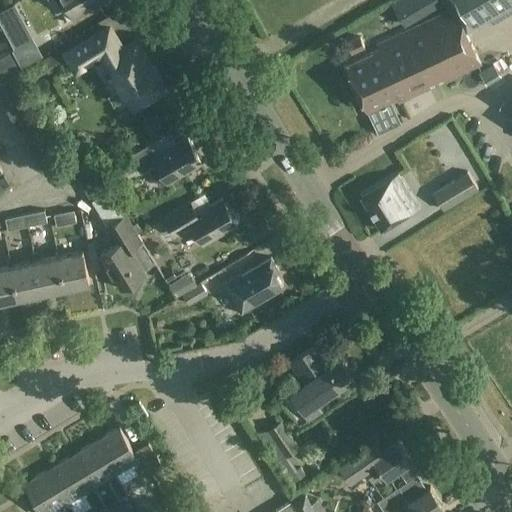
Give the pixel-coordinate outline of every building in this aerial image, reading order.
[(63,0),(73,17),(102,0),(63,0)] [(438,0),(399,0),(393,4),(398,12),(405,25),(441,3),(438,0)] [(466,31),(471,29),(511,5),(511,0),(450,0),(455,8),(466,31)] [(466,31),(455,8),(377,45),(380,50),(346,66),(367,111),(397,97),(399,102),(430,87),(427,80),(440,74),(443,81),(481,64),(466,31)] [(146,60),(136,42),(122,51),(109,29),(83,44),(93,60),(103,54),(134,107),(167,87),(149,57),(146,60)] [(351,53),(364,47),(359,35),(346,41),(351,53)] [(49,75),(67,63),(59,50),(40,61),(49,75)] [(0,71),(15,62),(10,53),(0,58),(0,71)] [(15,62),(0,71),(0,77),(3,83),(11,78),(21,72),(15,62)] [(0,97),(17,87),(11,78),(3,83),(0,84),(0,97)] [(17,87),(0,97),(0,101),(3,107),(22,96),(17,87)] [(22,96),(3,107),(9,116),(28,105),(22,96)] [(28,105),(9,116),(15,126),(33,114),(28,105)] [(33,114),(15,126),(20,135),(39,123),(33,114)] [(39,123),(20,135),(26,144),(44,132),(39,123)] [(44,132),(26,144),(31,153),(50,142),(44,132)] [(168,182),(203,162),(188,137),(156,156),(150,145),(130,156),(140,174),(157,164),(168,182)] [(50,142),(31,153),(37,162),(55,151),(50,142)] [(74,171),(91,160),(85,150),(68,161),(74,171)] [(55,151),(37,162),(43,172),(61,161),(55,151)] [(91,160),(74,171),(79,180),(97,169),(91,160)] [(97,169),(79,180),(85,190),(103,179),(97,169)] [(467,171),(432,192),(443,210),(478,189),(467,171)] [(383,230),(419,207),(398,173),(361,196),(383,230)] [(103,179),(85,190),(92,200),(109,189),(103,179)] [(137,234),(143,243),(142,242),(170,225),(175,235),(193,225),(203,243),(238,223),(224,198),(192,217),(185,206),(142,231),(137,234)] [(76,221),(74,209),(54,214),(57,226),(76,221)] [(24,214),(27,226),(47,222),(45,210),(24,214)] [(137,234),(142,231),(130,213),(107,227),(118,244),(101,255),(122,288),(146,273),(132,250),(143,243),(137,234)] [(27,226),(24,214),(5,218),(8,230),(27,226)] [(65,288),(59,256),(45,259),(43,249),(33,251),(35,262),(42,293),(65,288)] [(59,256),(65,288),(90,282),(83,251),(59,256)] [(267,295),(283,286),(275,273),(279,271),(271,257),(243,274),(242,273),(225,283),(242,312),(268,297),(267,295)] [(12,266),(18,298),(42,293),(35,262),(12,266)] [(0,301),(18,298),(12,266),(0,269),(0,301)] [(182,294),(197,285),(188,268),(166,280),(176,298),(182,294)] [(197,285),(182,294),(188,305),(207,294),(201,283),(197,285)] [(283,398),(292,412),(301,405),(308,415),(321,406),(318,401),(355,375),(342,357),(330,365),(316,345),(292,362),(306,383),(283,398)] [(299,448),(280,422),(267,431),(285,457),(276,462),(291,484),(306,474),(300,466),(296,468),(288,456),(299,448)] [(132,463),(139,475),(160,462),(149,442),(134,451),(120,427),(94,443),(113,475),(117,473),(132,463)] [(350,480),(364,470),(373,482),(385,474),(387,477),(412,460),(398,439),(381,450),(374,440),(338,464),(350,480)] [(89,489),(93,486),(109,477),(111,481),(109,482),(119,499),(129,493),(117,473),(113,475),(94,443),(71,457),(89,489)] [(66,502),(70,500),(86,491),(88,494),(86,495),(95,511),(97,511),(106,507),(93,486),(89,489),(71,457),(48,470),(66,502)] [(66,502),(48,470),(24,484),(40,511),(50,511),(63,505),(65,508),(63,509),(64,511),(77,511),(70,500),(66,502)] [(384,511),(406,511),(413,508),(415,511),(437,511),(445,507),(431,486),(412,498),(409,494),(405,497),(398,486),(377,501),(384,511)] [(305,495),(295,502),(301,511),(316,511),(311,503),(305,495)] [(297,511),(291,501),(273,511),(297,511)]
